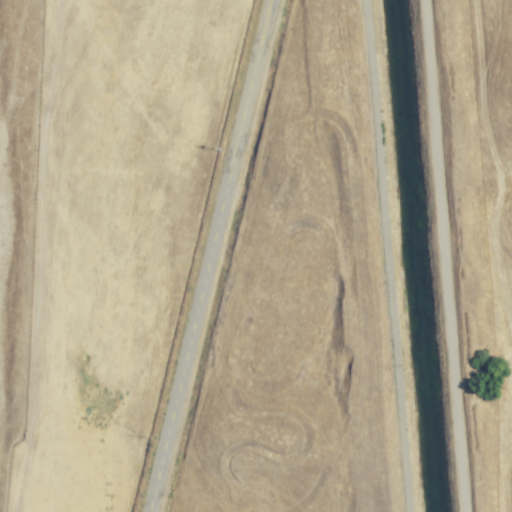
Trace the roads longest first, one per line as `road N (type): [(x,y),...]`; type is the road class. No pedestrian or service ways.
road 1 (tertiary): [(148,511),(270,0)]
road 2 (track): [(495,511),(488,34),(480,0)]
